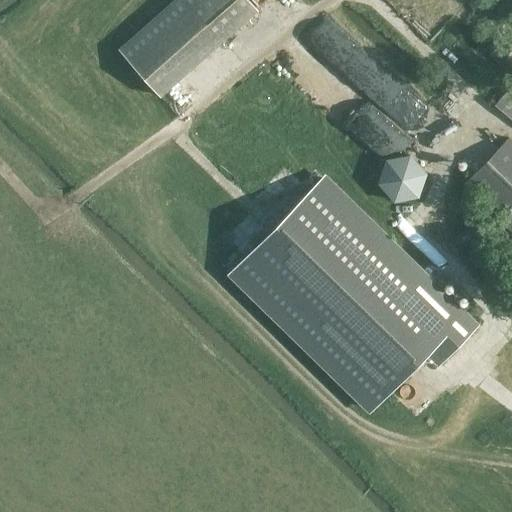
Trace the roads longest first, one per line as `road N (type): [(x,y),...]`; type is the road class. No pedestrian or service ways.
road 1 (track): [(333,0),(59,208),(37,206),(0,165)]
road 2 (track): [(370,0),(511,129)]
